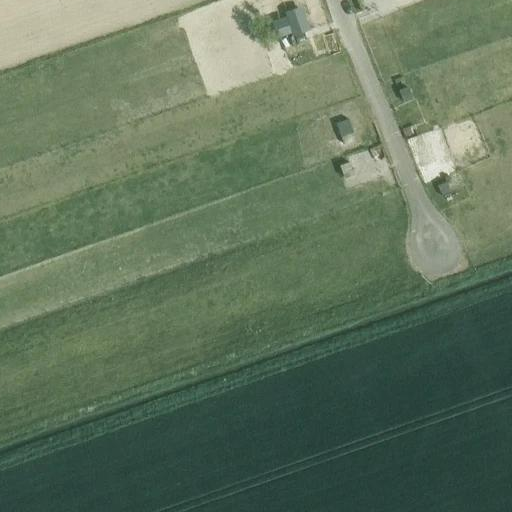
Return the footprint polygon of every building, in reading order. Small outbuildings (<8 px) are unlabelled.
[(299,9),(285,14),(294,36),(303,32),(307,30),(299,9)] [(303,32),(294,36),(296,43),(305,39),(303,32)] [(408,87),(399,90),(404,102),(413,99),(408,87)] [(426,135),(418,138),(424,151),(432,148),(426,135)] [(348,162),(339,165),(343,177),(352,174),(348,162)] [(445,181),(437,184),(442,196),(450,192),(445,181)]
